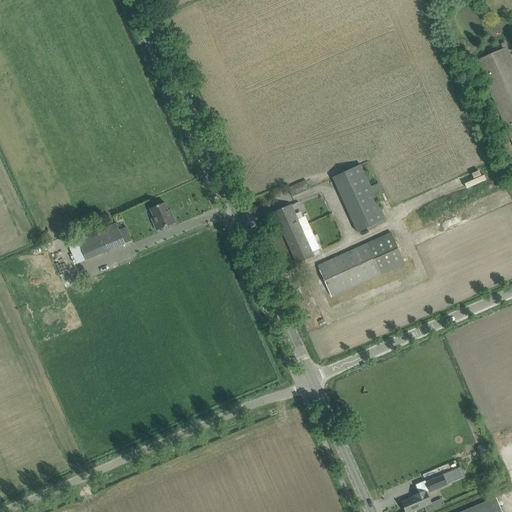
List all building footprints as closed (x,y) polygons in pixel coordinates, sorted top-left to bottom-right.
[(476,61),(485,80),(511,141),(511,60),(506,48),(476,61)] [(361,165),(332,178),(357,233),(386,220),(375,195),(371,187),(361,165)] [(306,180),(288,187),(292,197),(310,189),(308,186),(311,185),(310,181),(307,182),(306,180)] [(156,231),(166,226),(176,222),(172,214),(170,215),(164,203),(150,209),(154,218),(151,219),(153,222),(156,231)] [(283,208),(274,212),(297,264),(306,260),(314,257),(306,238),(300,225),(297,219),(291,205),(283,208)] [(86,261),(125,244),(116,223),(77,240),(67,244),(76,265),(86,261)] [(331,296),(381,274),(405,263),(391,232),(367,243),(367,244),(318,266),(331,296)] [(421,483),(424,491),(428,489),(429,492),(464,477),(460,467),(421,483)] [(426,493),(424,494),(423,492),(414,496),(414,497),(401,503),(405,511),(410,511),(430,504),(426,493)] [(501,511),(496,498),(462,511),(501,511)]
